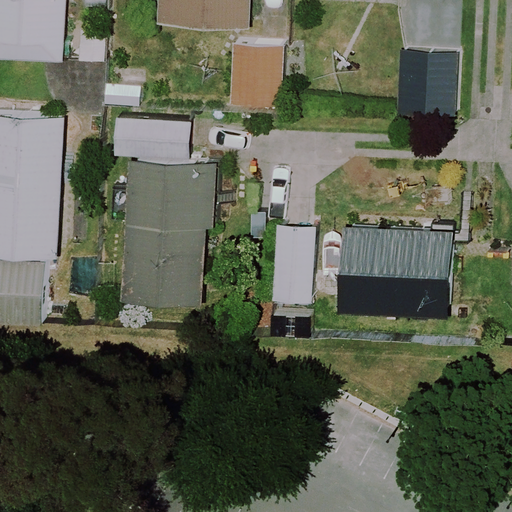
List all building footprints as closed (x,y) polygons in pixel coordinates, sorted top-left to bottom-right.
[(75,0),(0,0),(0,53),(72,58),(75,0)] [(261,0),(170,0),(170,15),(261,18),(261,0)] [(292,99),(293,38),(239,37),(238,98),(292,99)] [(461,44),(409,42),(406,103),(458,105),(461,44)] [(75,107),(0,103),(0,243),(69,247),(75,107)] [(203,114),(130,110),(128,145),(141,145),(133,285),(218,290),(226,162),(200,161),(203,114)] [(465,223),(352,220),(349,303),(462,307),(465,223)] [(314,223),(279,222),(277,296),(311,298),(314,223)]
